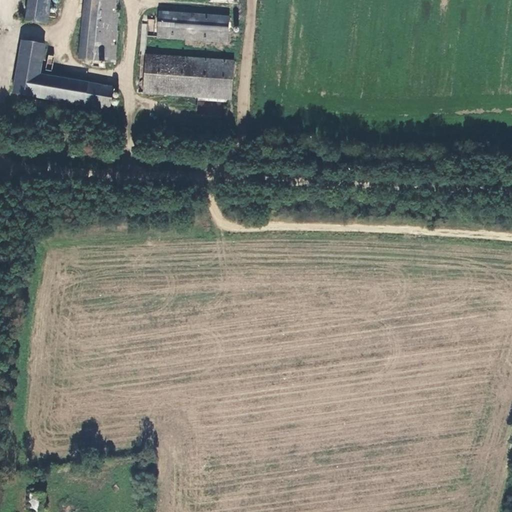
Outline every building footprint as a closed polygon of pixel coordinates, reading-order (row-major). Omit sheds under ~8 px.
[(28,0),(27,18),(47,20),(49,0),(28,0)] [(119,0),(100,0),(98,23),(80,20),(76,55),(112,59),(119,0)] [(82,0),(80,20),(98,23),(100,0),(82,0)] [(230,15),(159,9),(156,35),(228,42),(230,15)] [(40,98),(43,74),(46,45),(23,42),(17,95),(40,98)] [(240,60),(152,53),(148,93),(237,100),(240,60)] [(105,84),(43,74),(40,98),(102,107),(105,84)] [(118,86),(105,84),(102,107),(115,109),(118,86)] [(46,511),(55,511),(57,491),(42,490),(40,511),(46,511)] [(30,500),(30,510),(38,510),(38,500),(30,500)]
